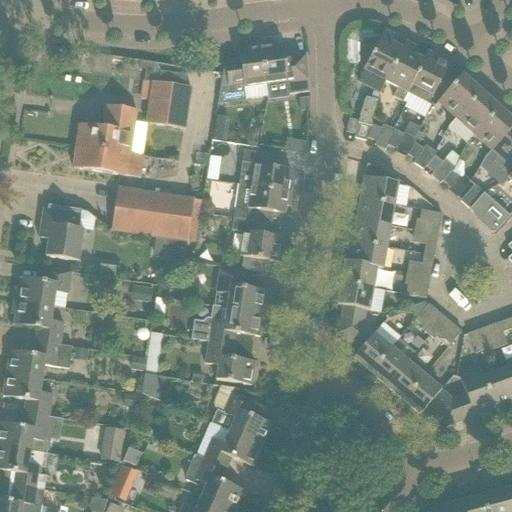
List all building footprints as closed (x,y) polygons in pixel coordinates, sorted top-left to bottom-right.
[(379,95),(384,83),(401,51),(400,50),(389,44),(393,38),(383,33),(363,71),(357,84),(379,95)] [(410,85),(423,62),(422,61),(410,56),(414,49),(404,43),(400,50),(401,51),(384,83),(396,89),(392,97),(402,103),(406,94),(411,86),(410,85)] [(259,46),(265,86),(286,83),(288,96),(308,93),(306,55),(288,58),(288,60),(284,61),(282,46),(273,47),(273,44),(259,46)] [(243,89),(265,86),(259,46),(245,48),(246,51),(237,52),(243,89)] [(411,86),(406,94),(428,105),(449,65),(426,53),(422,61),(423,62),(410,85),(411,86)] [(140,102),(148,103),(145,126),(184,131),(190,89),(184,88),(186,70),(140,62),(139,70),(145,70),(140,102)] [(437,103),(455,120),(479,93),(461,76),(437,103)] [(455,120),(472,136),(497,109),(479,93),(455,120)] [(371,126),(371,121),(377,101),(365,99),(358,120),(358,122),(348,120),(345,133),(354,136),(353,139),(353,140),(365,143),(366,139),(371,126)] [(78,126),(75,148),(129,155),(136,112),(105,107),(102,129),(78,126)] [(472,136),(491,152),(511,128),(511,122),(497,109),(472,136)] [(405,159),(406,156),(413,141),(419,128),(409,123),(402,138),(393,134),(387,146),(396,151),(394,154),(405,159)] [(385,151),(387,146),(393,131),(381,127),(380,130),(371,126),(366,139),(375,143),(373,147),(385,151)] [(511,128),(491,152),(511,171),(511,128)] [(406,156),(414,161),(415,162),(422,150),(414,144),(406,156)] [(142,157),(129,155),(75,148),(72,170),(139,180),(142,157)] [(242,152),(237,186),(290,194),(292,180),(289,180),(290,171),(270,169),(272,157),(242,152)] [(425,168),(432,174),(441,164),(434,157),(425,168)] [(360,199),(393,205),(405,207),(408,188),(390,176),(377,170),(366,166),(364,178),(363,178),(360,199)] [(442,182),(449,189),(458,178),(451,172),(442,182)] [(234,208),(232,220),(262,224),(264,213),(283,216),(285,207),(288,208),(290,194),(237,186),(233,207),(234,208)] [(459,202),(469,210),(483,194),(473,186),(459,202)] [(116,191),(110,233),(195,245),(201,203),(116,191)] [(360,199),(356,220),(389,226),(393,205),(360,199)] [(202,201),(200,213),(212,215),(213,207),(210,203),(202,201)] [(493,234),(505,221),(509,217),(494,204),(477,222),(479,223),(490,234),(493,234)] [(47,242),(44,259),(77,264),(82,231),(92,233),(94,220),(86,214),(80,213),(79,217),(43,211),(38,240),(47,242)] [(418,222),(439,225),(441,215),(420,211),(418,222)] [(262,224),(232,220),(230,232),(242,234),(239,258),(279,264),(282,248),(279,247),(280,239),(260,236),(262,224)] [(356,220),(352,242),(385,248),(389,226),(356,220)] [(352,242),(348,263),(348,264),(376,269),(376,270),(381,271),(385,248),(352,242)] [(424,245),(423,254),(433,256),(435,247),(424,245)] [(433,256),(423,254),(421,266),(431,268),(433,256)] [(344,263),(340,285),(372,290),(376,270),(376,269),(348,264),(348,263),(344,263)] [(97,277),(117,280),(119,268),(99,265),(97,277)] [(15,289),(13,302),(50,308),(52,294),(66,296),(69,274),(45,270),(43,283),(20,279),(18,289),(15,289)] [(228,297),(226,310),(261,315),(265,292),(241,289),(243,276),(218,272),(214,295),(228,297)] [(336,306),(342,307),(365,311),(368,312),(372,290),(340,285),(336,306)] [(404,296),(425,300),(427,289),(406,286),(404,296)] [(154,300),(152,314),(163,316),(165,301),(154,300)] [(36,330),(34,343),(57,347),(58,346),(61,324),(48,322),(50,308),(13,302),(11,316),(14,316),(13,327),(36,330)] [(405,311),(415,319),(427,305),(425,303),(405,311)] [(415,319),(414,321),(422,328),(435,312),(427,305),(415,319)] [(337,335),(358,353),(373,335),(362,326),(365,311),(342,307),(337,335)] [(190,341),(207,343),(232,347),(234,335),(258,338),(261,315),(226,310),(212,308),(210,320),(206,319),(201,323),(193,322),(190,341)] [(511,330),(508,320),(497,324),(501,334),(511,330)] [(390,350),(399,340),(382,325),(373,335),(358,353),(352,360),(369,374),(390,349),(390,350)] [(439,343),(447,349),(460,333),(452,326),(439,343)] [(466,335),(474,355),(484,351),(476,332),(466,335)] [(157,372),(162,335),(150,333),(145,370),(157,372)] [(8,351),(5,376),(39,381),(41,367),(54,368),(67,371),(71,349),(58,346),(57,347),(34,343),(32,355),(8,351)] [(232,347),(207,343),(203,366),(216,368),(214,382),(250,387),(254,363),(231,360),(232,347)] [(369,374),(386,388),(406,364),(390,350),(390,349),(369,374)] [(132,358),(130,371),(143,373),(145,360),(132,358)] [(386,388),(402,402),(423,378),(406,364),(386,388)] [(511,367),(503,371),(511,397),(511,367)] [(511,397),(503,371),(482,379),(493,411),(511,404),(511,397)] [(25,402),(23,416),(46,419),(49,396),(37,394),(39,381),(5,376),(1,398),(25,402)] [(162,404),(171,380),(143,376),(140,395),(162,404)] [(419,417),(425,410),(440,392),(423,378),(402,402),(419,417)] [(461,386),(465,396),(473,418),(493,411),(482,379),(461,386)] [(440,392),(425,410),(446,428),(473,418),(465,396),(451,401),(440,392)] [(228,432),(228,433),(261,447),(270,426),(249,416),(254,405),(230,395),(229,396),(217,393),(212,405),(216,412),(210,425),(228,432)] [(125,394),(123,406),(135,408),(137,396),(125,394)] [(0,424),(0,449),(29,454),(29,452),(45,455),(48,443),(45,441),(44,433),(46,419),(23,416),(21,428),(0,424)] [(104,429),(103,440),(121,443),(123,432),(104,429)] [(211,440),(202,460),(202,461),(226,470),(230,459),(252,469),(261,447),(228,433),(223,445),(211,440)] [(0,471),(14,474),(12,488),(38,492),(38,491),(43,492),(46,477),(40,476),(41,469),(32,468),(27,467),(29,454),(0,449),(0,471)] [(220,482),(226,470),(202,461),(202,460),(193,456),(184,477),(185,482),(197,487),(201,485),(205,486),(200,499),(230,511),(233,511),(242,492),(220,482)] [(121,467),(116,478),(132,484),(136,473),(121,467)] [(0,500),(0,511),(40,511),(43,492),(38,491),(38,492),(12,488),(9,502),(0,500)] [(511,511),(511,489),(502,492),(506,511),(511,511)] [(506,511),(502,492),(478,498),(481,511),(506,511)] [(481,511),(478,498),(456,504),(458,511),(481,511)] [(183,507),(180,511),(230,511),(200,499),(194,511),(183,507)]
